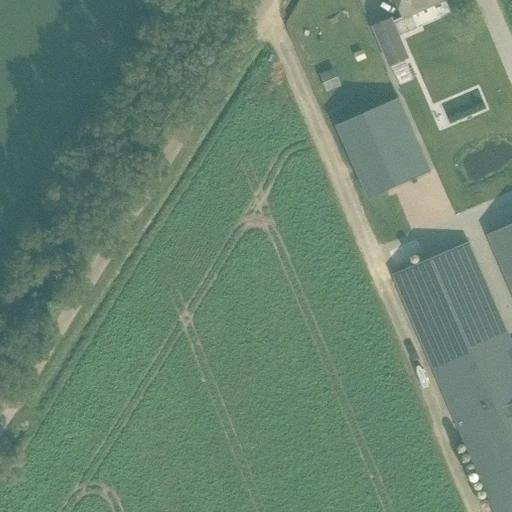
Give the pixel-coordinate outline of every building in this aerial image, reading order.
[(388,67),(407,59),(397,38),(417,29),(411,16),(444,1),(443,0),(393,0),(401,18),(391,23),(390,20),(372,28),(388,67)] [(333,71),(321,77),(327,91),(339,86),(333,71)] [(399,99),(335,127),(367,200),(431,172),(399,99)] [(511,224),(487,235),(511,293),(511,224)] [(468,244),(391,276),(399,295),(493,511),(511,511),(511,346),(476,262),(468,244)]
